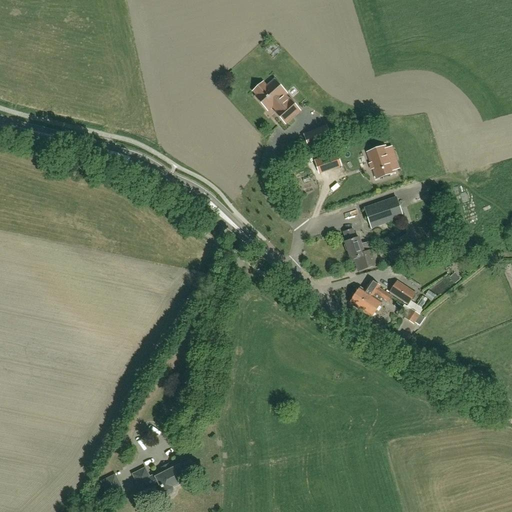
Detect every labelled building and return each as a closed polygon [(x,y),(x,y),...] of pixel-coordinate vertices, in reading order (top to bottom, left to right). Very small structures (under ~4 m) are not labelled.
[(263,83),(254,91),(258,96),(256,97),(267,110),(272,106),(277,111),(276,113),(285,123),(299,111),(290,100),(288,102),(283,97),(286,94),(275,81),(267,88),(263,83)] [(327,125),(303,134),(309,150),(333,141),(327,125)] [(388,154),(386,149),(385,147),(368,153),(369,157),(371,162),(377,180),(383,177),(388,176),(395,173),(394,171),(388,154)] [(337,149),(324,154),(328,165),(341,160),(337,149)] [(397,198),(364,209),(371,229),(404,218),(397,198)] [(352,261),(354,260),(365,256),(364,253),(373,250),(372,246),(370,244),(368,243),(365,243),(361,245),(359,238),(356,239),(353,229),(344,232),(347,242),(345,243),(352,261)] [(354,260),(358,272),(378,265),(373,250),(364,253),(365,256),(354,260)] [(360,288),(357,293),(354,294),(352,298),(352,300),(350,304),(359,310),(366,299),(369,302),(379,288),(380,289),(381,288),(371,281),(365,291),(360,288)] [(416,294),(410,290),(400,283),(397,281),(389,293),(408,305),(409,306),(411,302),(416,294)] [(380,289),(379,288),(369,302),(366,299),(359,310),(372,318),(384,300),(389,303),(392,298),(380,289)] [(405,305),(403,307),(401,311),(407,315),(404,319),(414,325),(415,323),(420,315),(407,307),(405,305)] [(145,470),(134,475),(144,494),(154,488),(153,487),(160,484),(164,493),(166,494),(167,495),(170,495),(171,494),(173,493),(173,491),(172,489),(172,488),(186,480),(182,472),(188,469),(190,468),(191,466),(191,464),(190,462),(188,461),(186,461),(184,461),(149,479),(145,470)] [(110,497),(122,492),(115,477),(103,483),(110,497)]
